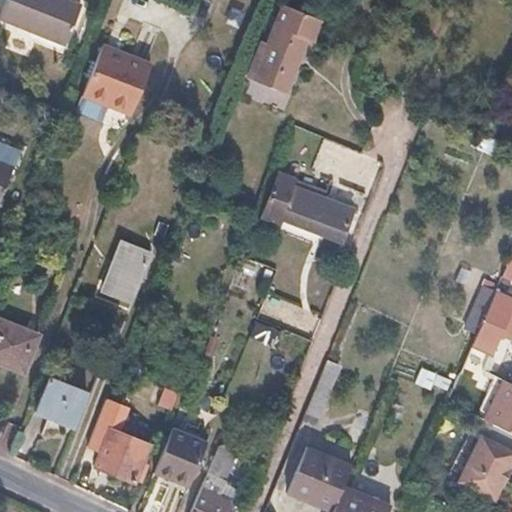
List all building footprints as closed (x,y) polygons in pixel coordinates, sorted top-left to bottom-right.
[(80,3),(71,0),(3,0),(0,9),(0,18),(64,43),(80,3)] [(321,18),(282,3),(263,52),(256,50),(246,75),(286,90),(306,38),(312,41),(321,18)] [(151,63),(102,43),(83,91),(104,99),(132,110),(151,63)] [(104,99),(83,91),(76,109),(97,118),(104,99)] [(0,203),(14,169),(0,163),(0,203)] [(294,178),(278,172),(259,216),(335,248),(351,208),(311,192),(291,184),(294,178)] [(314,186),(294,178),(291,184),(311,192),(314,186)] [(145,265),(116,253),(101,290),(124,299),(128,288),(134,291),(145,265)] [(511,253),(510,253),(501,273),(511,277),(511,253)] [(294,283),(290,293),(305,299),(302,308),(318,314),(326,295),(294,283)] [(494,289),(484,285),(477,300),(488,304),(494,289)] [(134,291),(128,288),(124,299),(130,301),(134,291)] [(511,303),(511,296),(494,289),(488,304),(475,333),(470,344),(491,353),(493,347),(496,340),(501,330),(510,334),(511,329),(511,310),(510,308),(511,303)] [(488,304),(477,300),(465,328),(475,333),(488,304)] [(37,333),(0,317),(0,362),(22,371),(37,333)] [(129,334),(116,329),(112,340),(124,345),(129,334)] [(337,365),(325,360),(320,371),(332,376),(337,365)] [(332,376),(320,371),(304,410),(318,417),(335,378),(332,376)] [(446,376),(435,371),(432,381),(442,385),(446,376)] [(86,392),(49,377),(34,411),(72,427),(86,392)] [(511,382),(505,379),(485,420),(487,421),(498,426),(511,433),(511,382)] [(169,412),(143,402),(129,438),(108,431),(95,464),(134,481),(147,447),(153,450),(169,412)] [(498,426),(487,421),(460,481),(469,485),(498,426)] [(511,433),(498,426),(469,485),(496,498),(503,483),(506,484),(511,471),(511,466),(511,467),(511,465),(511,433)] [(205,443),(194,439),(180,475),(190,479),(205,443)] [(232,451),(217,445),(189,511),(232,511),(235,507),(233,507),(216,500),(218,494),(224,481),(220,479),(232,451)] [(355,451),(341,445),(335,459),(349,465),(355,451)] [(335,459),(306,447),(289,489),(331,508),(340,487),(349,465),(335,459)] [(172,465),(157,459),(140,502),(165,511),(177,511),(184,495),(173,491),(175,485),(165,482),(172,465)] [(340,487),(331,508),(329,511),(386,511),(389,508),(340,487)] [(218,494),(216,500),(233,507),(236,501),(218,494)] [(412,511),(416,504),(404,499),(398,511),(412,511)]
